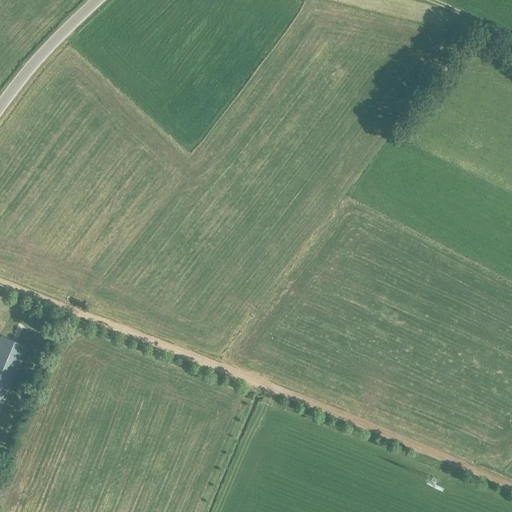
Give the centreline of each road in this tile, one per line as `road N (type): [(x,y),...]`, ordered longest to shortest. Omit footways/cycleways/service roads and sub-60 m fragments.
road 1 (track): [(0,281),(511,486)]
road 2 (unclassified): [(0,99),(90,0)]
